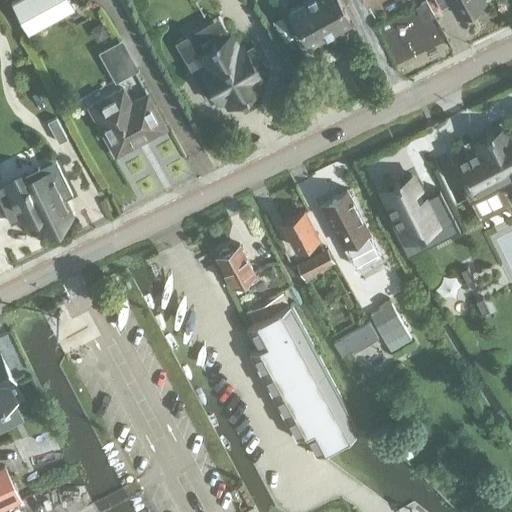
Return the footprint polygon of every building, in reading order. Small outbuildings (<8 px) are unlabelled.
[(36,35),(83,10),(77,0),(25,0),(19,4),(36,35)] [(338,0),(301,0),(289,7),(309,43),(350,21),(338,0)] [(423,18),(433,13),(425,0),(424,0),(415,5),(423,18)] [(434,0),(436,1),(437,0),(448,0),(457,15),(483,1),(482,0),(434,0)] [(281,17),(273,21),(285,43),(292,38),(281,17)] [(102,23),(90,30),(97,41),(108,35),(102,23)] [(200,74),(214,97),(221,93),(223,97),(228,94),(232,101),(263,84),(260,77),(265,74),(263,70),(270,66),(257,42),(249,46),(247,42),(242,45),(234,31),(203,49),(211,63),(205,66),(207,70),(200,74)] [(89,106),(116,154),(165,127),(147,93),(131,103),(122,88),(89,106)] [(56,116),(47,121),(58,141),(67,137),(56,116)] [(480,146),(457,157),(464,171),(463,172),(463,173),(457,176),(469,199),(470,199),(476,195),(477,197),(458,206),(479,249),(498,239),(511,232),(511,133),(511,131),(505,134),(502,127),(491,132),(490,130),(486,133),(487,134),(476,139),(480,146)] [(418,130),(410,134),(419,155),(427,152),(418,130)] [(70,212),(63,198),(72,193),(56,159),(39,167),(37,168),(42,177),(28,184),(24,176),(23,175),(4,185),(3,184),(0,185),(0,199),(11,222),(20,217),(20,218),(31,212),(38,227),(50,222),(50,223),(59,218),(70,212)] [(317,195),(352,180),(342,159),(308,174),(317,195)] [(394,182),(382,188),(389,204),(388,205),(388,206),(391,205),(393,209),(390,211),(391,212),(393,211),(395,215),(393,216),(394,217),(396,216),(398,221),(396,222),(396,223),(398,222),(406,238),(419,232),(420,234),(425,232),(424,230),(436,224),(436,222),(451,214),(451,216),(453,215),(439,188),(438,189),(439,191),(424,198),(412,173),(399,180),(398,178),(393,180),(394,182)] [(380,251),(369,231),(346,187),(319,201),(353,266),(380,251)] [(281,220),(297,249),(310,241),(311,244),(319,239),(303,209),(281,220)] [(253,273),(254,273),(239,243),(231,247),(222,247),(216,255),(231,284),(244,278),(245,280),(254,275),(253,273)] [(438,244),(415,257),(424,274),(448,261),(438,244)] [(296,263),(304,278),(334,261),(327,247),(296,263)] [(468,267),(463,270),(469,281),(474,279),(468,267)] [(246,311),(252,323),(288,303),(282,292),(246,311)] [(483,298),(478,300),(484,312),(489,310),(483,298)] [(391,349),(411,338),(391,302),(370,314),(391,349)] [(359,430),(290,303),(246,326),(257,346),(249,351),(296,438),(304,433),(315,454),(359,430)] [(342,356),(378,336),(369,320),(333,341),(342,356)] [(13,379),(0,353),(0,409),(4,408),(4,406),(11,402),(2,384),(13,379)] [(41,408),(39,405),(29,383),(14,391),(24,412),(15,416),(17,420),(1,428),(8,443),(39,428),(42,432),(54,426),(45,406),(41,408)] [(0,508),(21,499),(4,464),(0,466),(0,508)]
